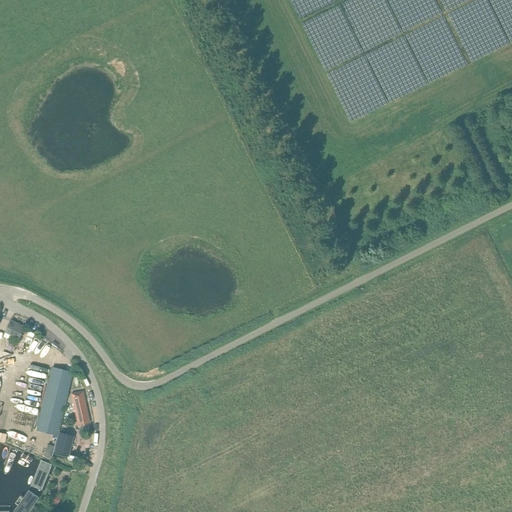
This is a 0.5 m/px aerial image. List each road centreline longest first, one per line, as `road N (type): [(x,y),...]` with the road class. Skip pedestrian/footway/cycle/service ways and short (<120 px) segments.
road 1 (unclassified): [(0,293),(39,299),(60,312),(117,375),(145,386),(511,205)]
road 2 (unclassified): [(81,511),(101,438),(98,398),(67,341),(0,297)]
